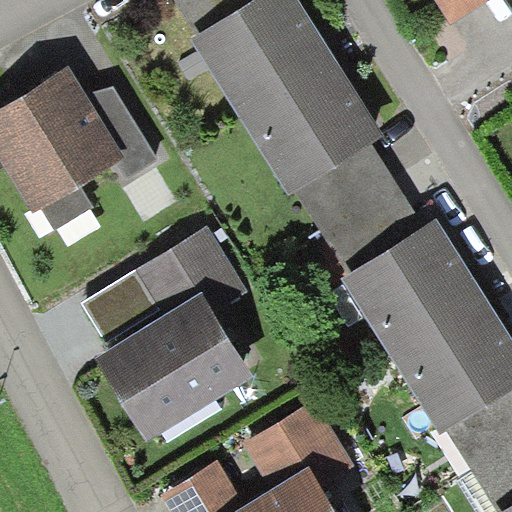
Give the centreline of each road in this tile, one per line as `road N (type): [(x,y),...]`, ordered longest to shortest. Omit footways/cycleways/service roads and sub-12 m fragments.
road 1 (residential): [(355,0),(511,251)]
road 2 (residential): [(89,511),(0,340)]
